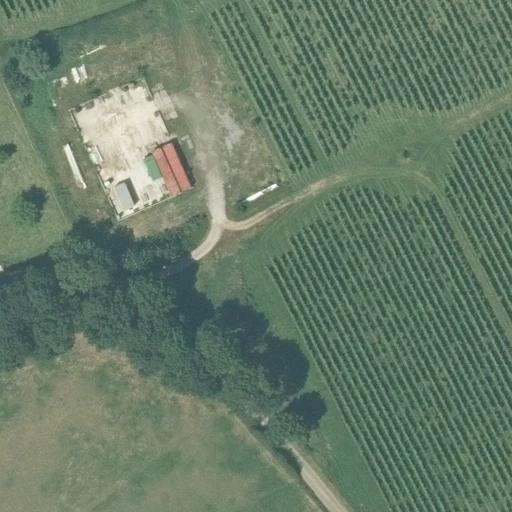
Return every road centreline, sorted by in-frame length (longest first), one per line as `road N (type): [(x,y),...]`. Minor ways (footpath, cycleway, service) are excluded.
road 1 (unclassified): [(336,511),(193,354),(131,310),(76,306),(0,332)]
road 2 (track): [(126,308),(122,291),(0,279)]
